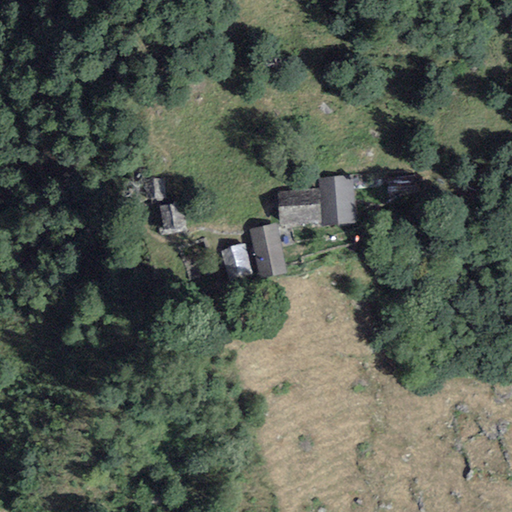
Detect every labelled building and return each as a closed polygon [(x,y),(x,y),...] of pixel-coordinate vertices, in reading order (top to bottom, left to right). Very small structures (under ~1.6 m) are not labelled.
[(352,176),(319,179),(319,189),(321,224),(355,223),(352,176)] [(168,178),(152,179),(154,201),(170,200),(168,178)] [(319,189),(278,192),(281,227),(321,224),(319,189)] [(184,202),(156,207),(160,234),(188,230),(184,202)] [(248,230),(253,254),(281,248),(276,224),(248,230)] [(246,244),(222,250),(228,280),(253,274),(246,244)] [(287,273),(281,248),(253,254),(259,279),(287,273)]
